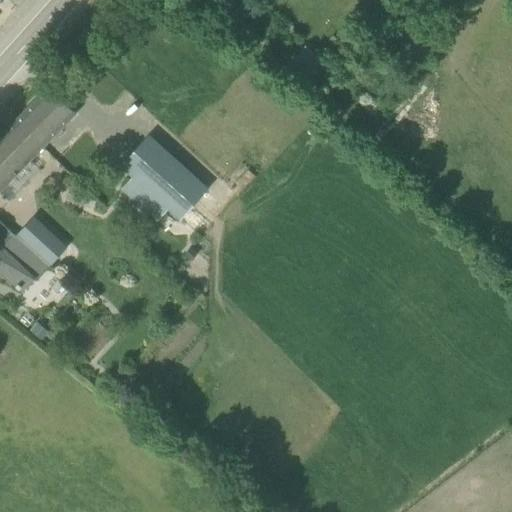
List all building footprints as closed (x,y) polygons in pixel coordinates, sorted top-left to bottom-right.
[(377,37),(394,21),(386,13),(369,28),(377,37)] [(395,33),(418,60),(428,51),(405,24),(395,33)] [(305,45),(292,60),(313,78),(326,63),(305,45)] [(0,191),(77,112),(50,85),(0,136),(0,191)] [(184,220),(211,190),(151,136),(125,166),(132,173),(129,177),(131,179),(166,211),(170,207),(184,220)] [(72,184),(67,198),(83,204),(88,190),(72,184)] [(51,266),(43,258),(17,234),(16,235),(4,224),(0,220),(0,269),(12,256),(21,265),(35,278),(37,280),(51,266)]
